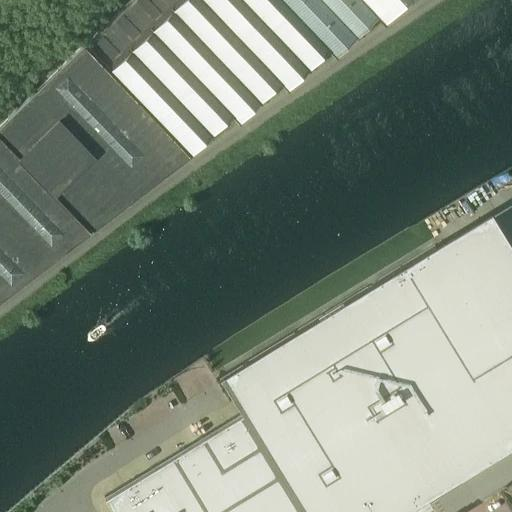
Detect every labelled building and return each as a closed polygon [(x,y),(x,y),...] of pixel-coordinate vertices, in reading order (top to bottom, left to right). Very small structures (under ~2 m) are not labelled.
[(133,0),(0,129),(0,296),(204,139),(207,143),(240,121),(280,82),(286,88),(328,48),(335,55),(376,15),(383,22),(406,0),(133,0)] [(511,308),(511,240),(492,206),(434,245),(470,305),(511,308)] [(402,511),(511,445),(511,308),(470,305),(434,245),(275,342),(219,377),(241,413),(227,421),(282,511),(402,511)] [(282,511),(227,421),(179,451),(216,511),(282,511)] [(216,511),(179,451),(104,496),(114,511),(120,511),(129,507),(131,511),(216,511)]
